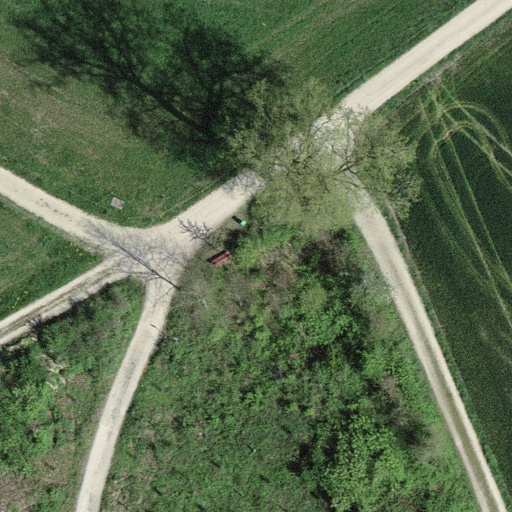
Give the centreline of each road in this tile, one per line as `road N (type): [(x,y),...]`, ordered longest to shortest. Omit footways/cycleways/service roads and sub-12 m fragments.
road 1 (track): [(493,511),(327,138)]
road 2 (track): [(234,196),(261,267),(104,457),(95,511)]
road 3 (track): [(327,138),(507,0)]
road 4 (track): [(141,254),(327,138)]
road 5 (track): [(141,254),(0,334)]
road 6 (track): [(0,175),(141,254)]
